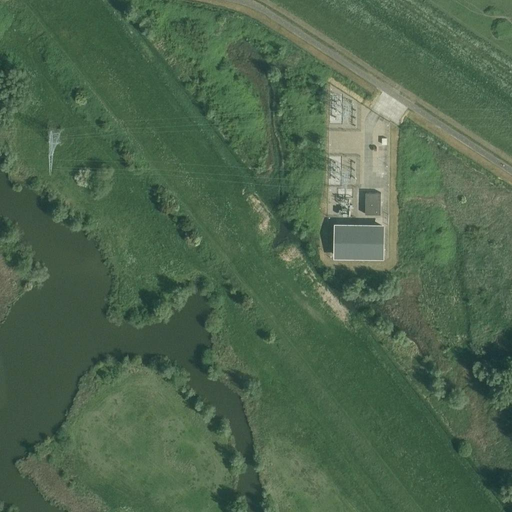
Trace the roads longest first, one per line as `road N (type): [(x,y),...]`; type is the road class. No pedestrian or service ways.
road 1 (track): [(420,511),(24,0)]
road 2 (track): [(323,0),(511,123)]
